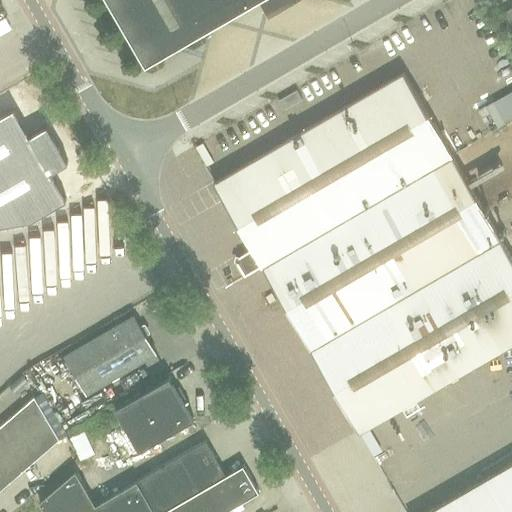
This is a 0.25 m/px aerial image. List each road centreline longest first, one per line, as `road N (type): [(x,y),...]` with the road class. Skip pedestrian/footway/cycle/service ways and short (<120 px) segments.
road 1 (unclassified): [(122,158),(323,511)]
road 2 (unclassified): [(122,158),(394,0)]
road 3 (unclassified): [(29,0),(122,158)]
